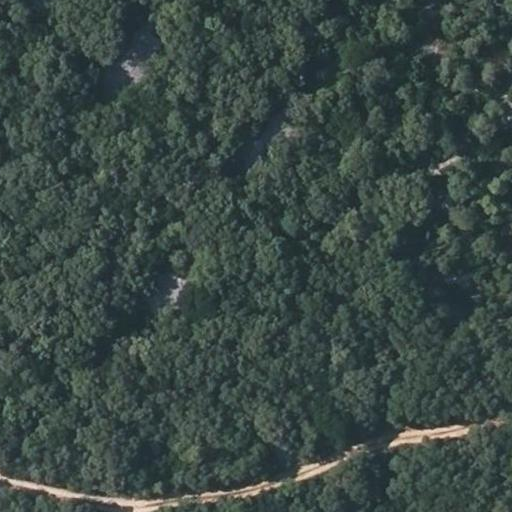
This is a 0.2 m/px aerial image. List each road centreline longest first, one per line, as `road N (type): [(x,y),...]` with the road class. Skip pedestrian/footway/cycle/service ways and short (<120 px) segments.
road 1 (track): [(511,415),(396,436),(239,495),(114,511)]
road 2 (track): [(129,508),(0,478)]
